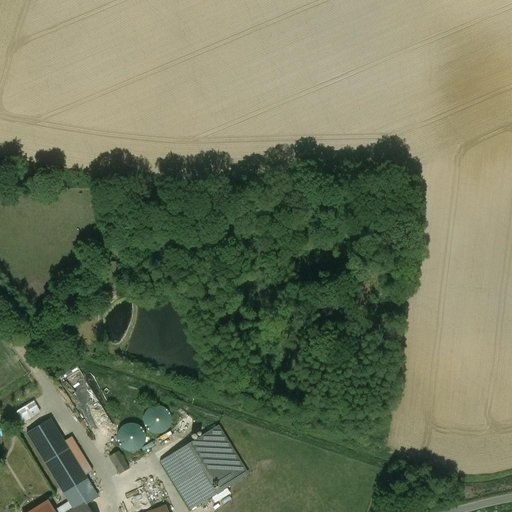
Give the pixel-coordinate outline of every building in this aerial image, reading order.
[(123,256),(111,252),(104,273),(117,277),(123,256)] [(92,430),(110,419),(90,385),(79,391),(81,394),(74,398),(92,430)] [(20,414),(22,420),(41,412),(39,406),(20,414)] [(170,425),(171,420),(170,414),(167,410),(162,407),(157,406),(151,407),(147,410),(144,415),(143,420),(144,425),(147,430),(152,433),(157,434),(162,433),(167,430),(170,425)] [(64,441),(50,419),(26,433),(73,510),(85,503),(86,503),(98,496),(85,476),(64,441)] [(144,443),(145,437),(144,432),(141,427),(136,424),(130,423),(125,424),(120,428),(117,432),(116,438),(118,443),(121,448),(125,451),(131,452),(136,451),(141,447),(144,443)] [(217,427),(161,461),(190,509),(246,474),(217,427)] [(92,471),(71,437),(64,441),(85,476),(92,471)] [(128,469),(118,451),(109,457),(120,474),(128,469)] [(53,511),(47,501),(29,511),(53,511)] [(73,510),(69,511),(91,511),(86,503),(85,503),(73,510)]
